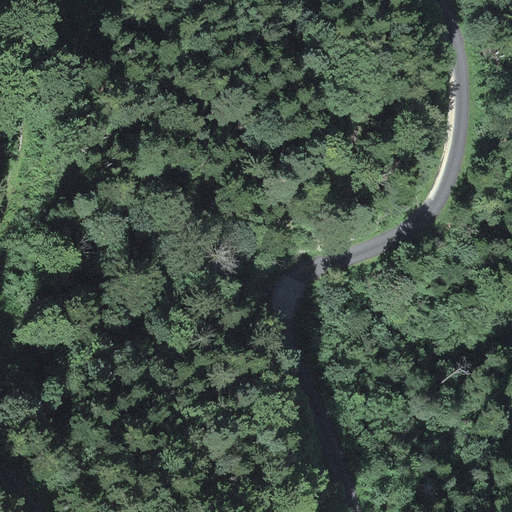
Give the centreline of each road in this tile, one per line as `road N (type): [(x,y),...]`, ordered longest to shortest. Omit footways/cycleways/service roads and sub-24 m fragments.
road 1 (track): [(442,0),(465,87),(461,139),(444,190),(398,244),(326,265),(284,306),(283,332),(357,511)]
road 2 (track): [(264,0),(288,25),(306,67),(328,188),(341,189),(357,171),(371,89),(362,0)]
road 3 (track): [(95,511),(66,432),(0,315)]
road 4 (track): [(0,223),(24,161),(21,129),(0,82)]
